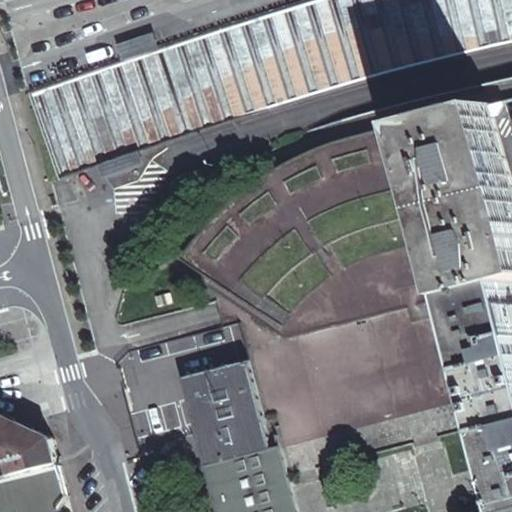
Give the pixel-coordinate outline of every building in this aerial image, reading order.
[(511,98),(481,105),(411,122),(455,296),(463,294),(511,281),(511,98)] [(455,296),(411,122),(401,124),(357,134),(341,139),(335,141),(328,143),(317,148),(303,154),(295,158),(285,165),(270,173),(257,182),(244,193),(236,199),(224,210),(210,223),(185,256),(187,256),(252,311),(248,316),(280,344),(250,352),(250,354),(252,360),(259,359),(282,445),(393,416),(479,394),(481,403),(491,401),(463,294),(455,296)] [(108,180),(148,166),(142,150),(102,165),(108,180)] [(511,281),(463,294),(491,401),(496,423),(501,439),(511,484),(511,281)] [(252,360),(187,376),(202,431),(210,463),(275,446),(252,360)] [(496,423),(491,401),(481,403),(479,394),(393,416),(401,446),(485,426),(496,423)] [(55,439),(0,412),(0,460),(4,458),(13,461),(18,475),(61,464),(55,439)] [(401,446),(393,416),(282,445),(290,474),(401,446)] [(501,439),(496,423),(485,426),(488,437),(495,441),(501,439)] [(299,511),(290,474),(282,445),(275,446),(210,463),(222,511),(299,511)] [(65,477),(61,464),(18,475),(0,479),(0,511),(62,511),(62,509),(70,496),(68,487),(60,485),(59,483),(65,477)]
